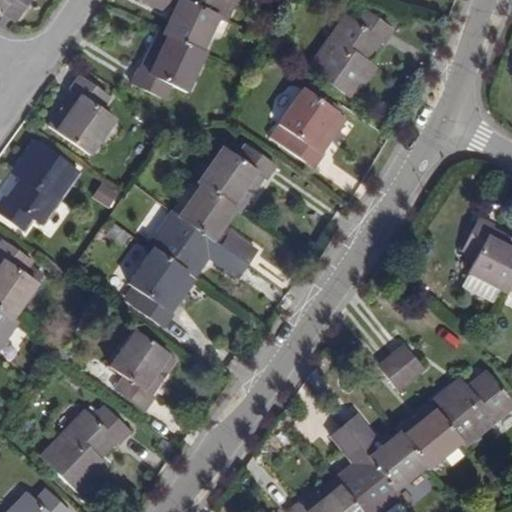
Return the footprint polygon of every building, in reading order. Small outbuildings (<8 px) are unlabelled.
[(0,0),(0,6),(8,12),(6,15),(18,23),(33,0),(0,0)] [(146,0),(169,11),(174,0),(146,0)] [(184,0),(191,3),(222,18),(230,21),(239,0),(184,0)] [(187,11),(179,7),(166,35),(206,54),(222,18),(191,3),(187,11)] [(389,46),(397,34),(368,13),(359,25),(349,18),(332,41),(336,44),(315,74),(357,103),(376,76),(364,68),(369,62),(372,64),(386,44),(389,46)] [(210,56),(206,54),(166,35),(163,34),(146,73),(143,72),(137,86),(169,101),(175,87),(192,96),(210,56)] [(105,119),(114,105),(86,85),(76,98),(77,99),(53,134),(93,162),(118,128),(105,119)] [(321,154),(345,119),(304,90),(280,126),(294,136),(285,147),(315,168),(324,156),(321,154)] [(56,212),(81,179),(41,149),(22,175),(34,183),(33,186),(31,188),(27,186),(13,204),(12,203),(2,217),(30,238),(38,227),(48,233),(60,217),(56,212)] [(227,152),(201,186),(204,189),(236,212),(241,216),(267,182),(269,183),(278,171),(249,151),(240,161),(227,152)] [(102,183),(94,200),(113,209),(120,191),(102,183)] [(217,239),(236,212),(204,189),(181,220),(207,239),(211,235),(217,239)] [(219,273),(237,285),(249,269),(224,251),(207,239),(181,220),(177,217),(153,249),(156,252),(197,282),(207,269),(204,265),(208,261),(221,271),(219,273)] [(489,282),(510,293),(511,291),(511,289),(511,237),(496,230),(497,227),(483,219),(466,251),(481,260),(473,274),(489,282)] [(231,240),(224,251),(249,269),(256,258),(231,240)] [(0,257),(0,259),(2,261),(0,263),(0,309),(19,323),(44,289),(30,279),(38,267),(9,246),(0,257)] [(192,288),(197,282),(156,252),(130,287),(144,297),(135,310),(164,331),(173,319),(171,318),(192,288)] [(483,295),(504,306),(510,293),(489,282),(483,295)] [(0,358),(1,360),(24,327),(19,323),(0,309),(0,358)] [(153,400),(176,366),(136,337),(111,372),(125,382),(116,394),(146,415),(155,403),(153,400)] [(397,355),(417,378),(428,369),(408,345),(397,355)] [(385,365),(405,389),(417,378),(397,355),(385,365)] [(471,394),(462,383),(438,403),(470,440),(497,418),(501,422),(511,412),(511,394),(492,370),(474,385),(477,390),(471,394)] [(434,465),(437,468),(470,440),(438,403),(405,430),(407,433),(434,465)] [(121,449),(131,438),(105,414),(95,425),(84,415),(68,433),(72,437),(46,465),(83,499),(105,476),(94,466),(98,462),(101,465),(118,447),(121,449)] [(384,442),(364,418),(351,428),(372,452),(384,442)] [(360,476),(356,471),(343,482),(368,511),(393,511),(410,497),(404,490),(382,464),(372,452),(351,428),(337,439),(351,456),(354,454),(367,470),(360,476)] [(382,464),(404,490),(434,465),(407,433),(383,453),(387,459),(382,464)] [(368,511),(343,482),(309,510),(308,508),(302,511),(368,511)] [(17,511),(66,511),(51,496),(40,506),(31,497),(17,511)]
